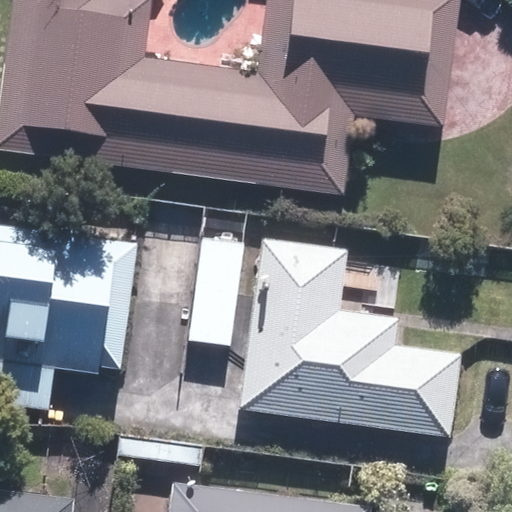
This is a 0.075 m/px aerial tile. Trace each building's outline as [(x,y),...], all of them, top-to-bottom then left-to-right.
[(12,0),(0,89),(0,156),(345,205),(357,124),(439,136),(457,0),(261,0),(250,78),(141,62),(150,3),(129,0),(12,0)] [(138,249),(0,229),(0,410),(49,417),(55,376),(119,385),(138,249)] [(199,240),(184,346),(229,353),(245,246),(199,240)] [(259,243),(234,414),(448,444),(460,357),(395,348),(399,322),(336,313),(344,255),(259,243)] [(368,511),(369,510),(167,484),(163,511),(368,511)] [(0,489),(0,511),(74,511),(76,498),(0,489)]
